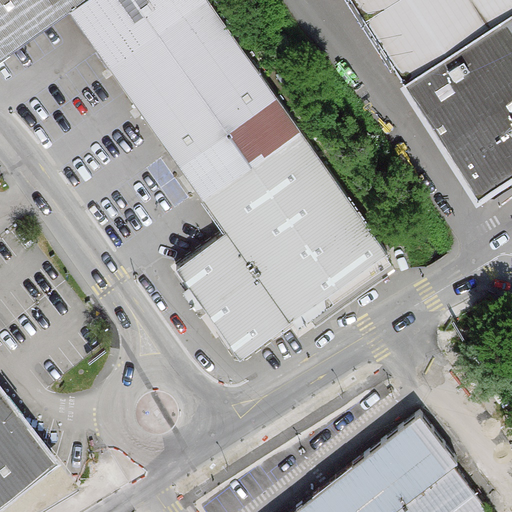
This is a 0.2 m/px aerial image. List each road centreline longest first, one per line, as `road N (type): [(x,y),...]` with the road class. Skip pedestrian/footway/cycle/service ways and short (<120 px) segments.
road 1 (residential): [(150,365),(137,319),(0,131)]
road 2 (residential): [(200,413),(232,413),(405,312)]
road 3 (unclassified): [(511,463),(405,312)]
road 4 (residential): [(150,365),(121,384),(114,405),(130,441),(155,449)]
